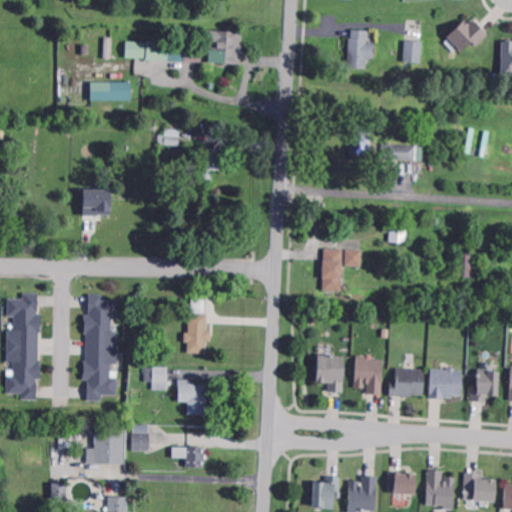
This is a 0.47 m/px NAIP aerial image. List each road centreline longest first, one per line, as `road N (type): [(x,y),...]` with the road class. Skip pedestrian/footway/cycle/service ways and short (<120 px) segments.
road 1 (residential): [(294,0),(265,511)]
road 2 (residential): [(278,273),(0,267)]
road 3 (residential): [(269,444),(351,444),(420,431)]
road 4 (residential): [(420,431),(270,422)]
road 5 (residential): [(63,268),(62,390)]
